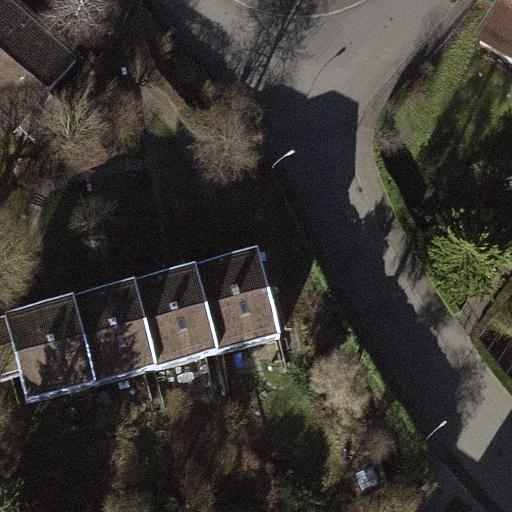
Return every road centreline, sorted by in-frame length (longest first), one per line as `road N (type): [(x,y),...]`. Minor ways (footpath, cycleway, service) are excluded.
road 1 (residential): [(307,85),(330,193),(384,302),(511,474)]
road 2 (residential): [(307,85),(188,0)]
road 3 (residential): [(412,0),(307,85)]
